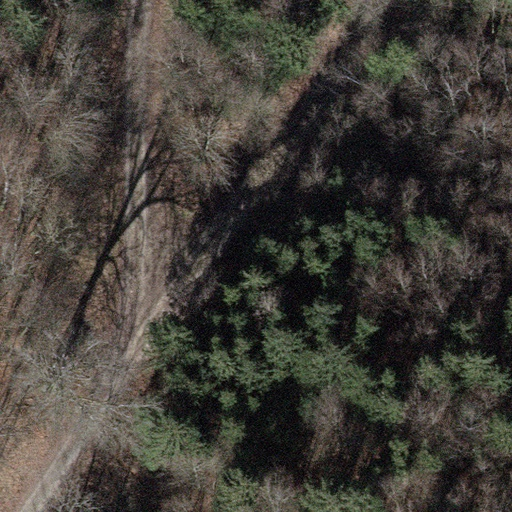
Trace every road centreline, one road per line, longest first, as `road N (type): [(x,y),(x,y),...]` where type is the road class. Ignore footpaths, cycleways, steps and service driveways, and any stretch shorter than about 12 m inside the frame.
road 1 (track): [(407,0),(156,322),(29,511)]
road 2 (track): [(129,0),(119,63),(156,322)]
